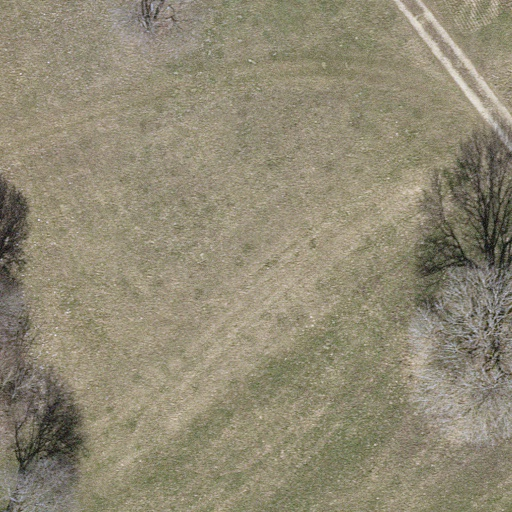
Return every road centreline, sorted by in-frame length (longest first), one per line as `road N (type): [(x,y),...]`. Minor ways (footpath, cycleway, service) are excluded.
road 1 (track): [(0,165),(98,121),(241,75),(370,75),(493,107)]
road 2 (track): [(407,0),(511,132)]
